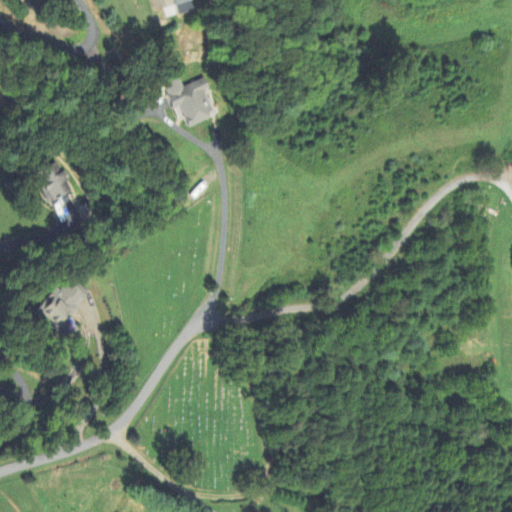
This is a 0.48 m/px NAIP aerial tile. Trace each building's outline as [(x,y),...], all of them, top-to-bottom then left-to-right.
[(169,0),(172,15),(188,12),(185,0),(169,0)] [(183,127),(211,117),(198,81),(179,88),(174,76),(158,82),(168,111),(176,108),(183,127)] [(43,204),(69,192),(54,162),(29,174),(43,204)] [(63,229),(97,214),(92,202),(76,208),(71,197),(53,204),(63,229)] [(53,332),(86,293),(68,278),(57,291),(52,287),(31,313),(53,332)]
